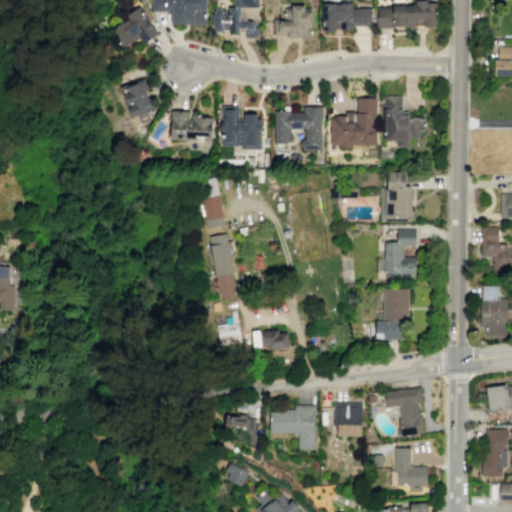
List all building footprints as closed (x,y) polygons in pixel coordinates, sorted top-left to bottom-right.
[(150,0),(205,0),(205,25),(169,25),(169,11),(150,11),(150,0)] [(213,31),(213,10),(227,10),(227,7),(233,7),(233,0),(257,0),(257,7),(239,7),(239,14),(257,28),(257,37),(244,37),(244,32),(228,32),(228,25),(221,25),(221,31),(213,31)] [(390,7),(376,7),(376,26),(436,26),(436,2),(426,2),(426,0),(414,0),(414,3),(390,3),(390,7)] [(321,3),(321,31),(333,31),(333,28),(341,28),(341,31),(352,31),(352,24),(370,24),(370,7),(351,7),(351,3),(321,3)] [(272,18),(272,36),(309,37),(310,11),(303,11),(303,5),(290,5),(289,8),(282,8),(282,19),(272,18)] [(109,30),(120,48),(138,37),(141,43),(156,33),(138,6),(124,15),(127,19),(109,30)] [(496,59),(496,46),(511,46),(511,75),(492,75),(492,59),(496,59)] [(142,78),(146,89),(143,90),(146,98),(149,97),(153,109),(146,111),(149,120),(139,123),(136,115),(130,117),(126,106),(130,104),(130,103),(125,105),(118,87),(142,78)] [(382,95),(383,141),(396,141),(396,147),(408,147),(408,137),(417,137),(417,130),(424,130),(424,117),(407,118),(407,114),(401,114),(400,95),(382,95)] [(329,116),(329,144),(375,143),(375,97),(356,97),(356,112),(344,112),(344,116),(329,116)] [(220,105),(220,144),(240,144),(240,148),(259,148),(259,118),(256,118),(256,113),(243,113),(243,122),(236,122),(236,105),(220,105)] [(302,106),(321,106),(321,117),(320,117),(320,149),(302,149),(301,138),(304,137),(304,128),(289,128),(289,134),(291,135),(291,139),(289,142),(285,142),(285,143),(282,143),(282,147),(273,147),(273,144),(272,144),(272,110),(282,110),(282,105),(289,105),(289,110),(289,111),(296,111),(296,112),(299,112),(299,111),(302,111),(302,106)] [(169,140),(170,110),(188,111),(188,117),(211,118),(210,141),(169,140)] [(409,221),(378,221),(379,186),(386,187),(386,171),(411,172),(409,221)] [(511,217),(499,217),(499,193),(511,193),(511,217)] [(223,225),(205,228),(199,198),(217,194),(223,225)] [(506,243),(496,243),(497,227),(480,226),(479,256),(491,256),(491,269),(511,269),(511,246),(505,246),(506,243)] [(382,272),(382,240),(394,240),(394,227),(414,227),(414,245),(401,245),(401,256),(414,256),(414,272),(382,272)] [(217,292),(207,237),(225,234),(226,242),(230,241),(232,251),(228,251),(235,287),(231,288),(233,296),(221,298),(220,291),(217,292)] [(0,266),(8,267),(7,285),(13,285),(11,309),(0,309),(0,266)] [(498,285),(480,284),(478,326),(484,326),(484,336),(506,336),(507,298),(497,298),(498,285)] [(382,287),(407,288),(407,322),(400,322),(400,339),(374,339),(374,321),(382,321),(382,287)] [(238,324),(216,326),(217,344),(239,343),(238,324)] [(258,332),(277,329),(277,334),(285,333),(287,348),(266,350),(266,345),(259,346),(258,332)] [(483,386),(504,384),(505,385),(511,384),(511,406),(486,410),(483,386)] [(383,391),(419,386),(421,402),(415,402),(416,412),(418,412),(418,415),(420,414),(423,433),(396,436),(395,428),(398,428),(396,417),(399,417),(398,405),(385,407),(383,391)] [(332,402),(360,403),(359,435),(346,435),(346,436),(339,436),(339,435),(336,435),(336,426),(332,426),(332,402)] [(294,404),(314,404),(313,449),(296,449),(296,432),(268,432),(268,411),(284,411),(284,408),(293,409),(294,404)] [(224,416),(238,416),(238,414),(244,414),(247,418),(253,418),(253,423),(255,423),(254,445),(238,439),(238,432),(230,425),(224,425),(224,416)] [(480,476),(480,453),(483,453),(484,428),(505,428),(504,467),(500,467),(500,476),(480,476)] [(392,447),(408,447),(408,464),(411,464),(411,466),(425,466),(425,485),(420,485),(420,488),(408,488),(408,485),(396,485),(396,471),(392,471),(392,447)] [(228,461),(233,463),(233,464),(247,471),(239,486),(224,478),(227,472),(223,470),(228,461)] [(498,483),(511,483),(511,500),(498,500),(498,483)] [(254,495),(264,486),(272,496),(278,491),(287,501),(290,498),(301,511),(257,511),(254,508),(260,503),(254,495)] [(426,511),(426,502),(408,502),(408,508),(401,508),(401,506),(386,506),(386,508),(375,508),(375,511),(426,511)]
